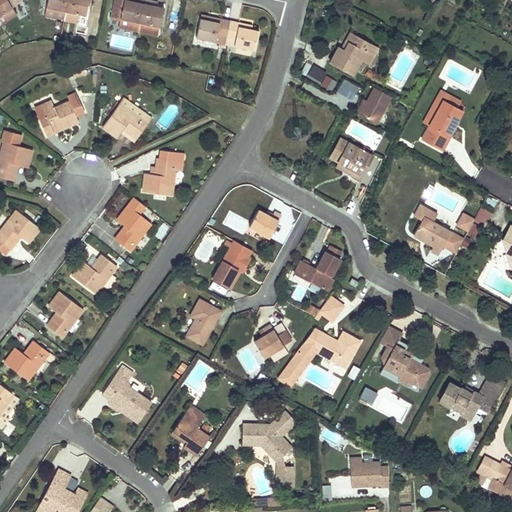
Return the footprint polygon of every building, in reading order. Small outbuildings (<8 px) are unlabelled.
[(12,8),(8,1),(9,0),(0,0),(0,22),(15,13),(12,8)] [(47,0),(46,8),(66,12),(68,0),(47,0)] [(64,19),(64,20),(77,23),(79,14),(86,15),(89,0),(68,0),(66,12),(64,19)] [(120,19),(124,0),(123,0),(114,0),(111,17),(120,19)] [(139,24),(144,0),(123,0),(124,0),(120,19),(139,24)] [(155,2),(145,0),(144,0),(139,24),(159,28),(163,8),(158,7),(154,6),(155,2)] [(29,16),(24,4),(17,8),(22,19),(29,16)] [(66,12),(46,8),(44,15),(64,19),(66,12)] [(200,19),(196,37),(225,44),(230,21),(215,18),(212,17),(211,21),(200,19)] [(139,24),(120,19),(119,27),(138,31),(139,24)] [(230,21),(225,44),(254,50),(259,31),(250,29),(251,26),(245,24),(230,21)] [(159,28),(139,24),(138,31),(157,35),(159,28)] [(378,47),(351,32),(346,41),(349,42),(345,49),(339,46),(335,54),(330,63),(353,75),(361,59),(369,64),(378,47)] [(78,47),(88,49),(90,42),(80,40),(78,47)] [(162,51),(159,65),(169,67),(172,53),(162,51)] [(315,65),(308,77),(321,84),(326,75),(328,72),(315,65)] [(338,81),(326,75),(321,84),(333,90),(338,81)] [(358,89),(344,82),(339,92),(352,99),(358,89)] [(376,123),(391,97),(374,87),(367,101),(360,114),(376,123)] [(86,94),(77,97),(84,112),(94,107),(95,93),(86,94)] [(455,100),(442,93),(424,124),(430,127),(444,101),(452,105),(455,100)] [(54,107),(52,100),(40,105),(45,116),(39,119),(47,136),(54,132),(53,130),(64,125),(65,127),(72,124),(78,121),(76,116),(84,112),(77,97),(69,101),(54,107)] [(360,114),(367,101),(364,99),(357,113),(360,114)] [(461,103),(455,100),(452,105),(444,101),(430,127),(422,141),(443,152),(452,138),(450,137),(451,134),(454,129),(460,118),(463,111),(458,108),(461,103)] [(148,123),(119,103),(102,127),(110,133),(117,137),(122,131),(124,128),(137,137),(148,123)] [(45,116),(40,105),(34,108),(39,119),(45,116)] [(137,137),(124,128),(122,131),(136,140),(137,137)] [(20,135),(3,130),(0,141),(3,142),(0,151),(0,177),(12,180),(16,164),(19,165),(27,167),(29,160),(32,150),(17,146),(20,135)] [(369,154),(340,138),(330,157),(339,162),(346,166),(359,173),(369,154)] [(175,169),(176,161),(182,161),(183,152),(160,150),(159,158),(158,158),(156,175),(153,174),(145,174),(143,192),(172,195),(175,169)] [(373,156),(369,154),(359,173),(346,166),(339,162),(337,166),(360,179),(373,156)] [(490,197),(486,204),(494,209),(498,202),(490,197)] [(151,223),(140,215),(146,207),(134,198),(125,209),(117,220),(123,225),(126,227),(116,240),(129,251),(151,223)] [(415,216),(423,221),(415,234),(423,239),(427,241),(432,244),(435,246),(432,250),(439,254),(444,246),(447,240),(453,243),(458,234),(434,221),(438,213),(422,204),(418,212),(415,216)] [(495,214),(484,208),(477,222),(488,228),(495,214)] [(39,228),(16,209),(0,229),(0,252),(6,257),(11,250),(9,248),(20,236),(22,237),(28,242),(34,235),(39,228)] [(272,216),(259,209),(250,226),(270,237),(282,215),(277,212),(275,211),(272,216)] [(475,218),(465,213),(458,225),(469,230),(475,218)] [(218,221),(213,217),(209,224),(214,227),(218,221)] [(414,234),(420,221),(414,219),(408,232),(414,234)] [(475,223),(468,234),(475,238),(481,227),(475,223)] [(123,225),(113,238),(116,240),(126,227),(123,225)] [(9,248),(11,250),(22,237),(20,236),(9,248)] [(252,250),(233,240),(213,279),(231,289),(239,274),(241,270),(243,266),(246,267),(252,258),(249,256),(252,250)] [(453,243),(447,240),(444,246),(449,249),(453,243)] [(295,271),(325,288),(331,276),(341,258),(340,257),(343,251),(338,249),(332,245),(329,251),(327,250),(318,266),(315,271),(309,268),(312,262),(303,257),(295,271)] [(101,254),(90,267),(93,268),(103,255),(101,254)] [(90,267),(83,261),(78,269),(72,276),(96,294),(117,265),(103,255),(93,268),(90,267)] [(318,266),(312,262),(309,268),(315,271),(318,266)] [(335,279),(331,276),(325,288),(329,290),(335,279)] [(352,277),(349,283),(358,287),(360,282),(352,277)] [(84,309),(60,292),(55,298),(49,306),(55,311),(58,314),(48,327),(62,337),(84,309)] [(337,314),(344,306),(331,295),(324,305),(337,314)] [(213,307),(199,299),(191,315),(196,318),(187,334),(203,343),(221,311),(213,307)] [(337,314),(324,305),(319,311),(332,321),(337,314)] [(55,311),(46,325),(48,327),(58,314),(55,311)] [(293,340),(286,329),(278,334),(271,324),(263,328),(264,330),(259,333),(262,337),(255,341),(264,357),(293,340)] [(399,338),(401,334),(387,327),(380,339),(389,343),(394,346),(396,342),(397,342),(399,338)] [(315,339),(320,332),(315,329),(310,336),(315,339)] [(347,364),(358,344),(350,341),(353,336),(343,330),(340,337),(341,338),(339,341),(336,342),(334,341),(335,340),(320,332),(315,339),(310,336),(278,379),(289,387),(294,382),(291,379),(300,367),(302,370),(316,352),(341,365),(342,362),(347,364)] [(360,340),(353,336),(350,341),(358,344),(360,340)] [(33,340),(22,353),(25,355),(35,341),(33,340)] [(22,353),(16,348),(11,354),(4,363),(27,380),(44,358),(49,362),(53,362),(55,360),(55,356),(35,341),(25,355),(22,353)] [(429,365),(421,361),(411,356),(414,351),(404,346),(397,342),(396,342),(394,346),(389,343),(383,354),(388,357),(384,364),(401,373),(399,377),(400,378),(409,382),(411,379),(423,385),(430,371),(429,365)] [(421,361),(423,357),(414,351),(411,356),(421,361)] [(125,363),(104,393),(111,398),(120,405),(124,405),(128,407),(125,412),(140,422),(154,402),(132,387),(130,380),(125,377),(131,368),(125,363)] [(401,373),(384,364),(381,370),(399,380),(400,378),(399,377),(401,373)] [(353,365),(348,377),(356,380),(360,368),(353,365)] [(294,382),(302,370),(300,367),(291,379),(294,382)] [(136,372),(131,368),(125,377),(130,380),(136,372)] [(504,379),(491,372),(489,376),(502,383),(504,379)] [(262,385),(268,377),(262,373),(256,381),(262,385)] [(456,382),(451,379),(440,398),(451,404),(452,403),(463,409),(465,405),(475,411),(479,403),(481,399),(491,404),(502,383),(489,376),(481,392),(474,388),(473,390),(466,386),(462,384),(461,385),(456,382)] [(17,397),(0,384),(0,427),(3,430),(10,420),(7,417),(3,415),(17,397)] [(379,395),(366,388),(361,398),(373,405),(379,395)] [(7,417),(20,400),(17,397),(3,415),(7,417)] [(120,405),(111,398),(111,406),(117,410),(122,409),(125,412),(128,407),(124,405),(120,405)] [(491,404),(481,399),(479,403),(489,408),(491,404)] [(210,436),(198,428),(207,416),(193,406),(177,428),(191,438),(188,442),(185,447),(191,451),(197,455),(210,436)] [(292,448),(282,437),(297,423),(285,411),(270,424),(243,423),(242,445),(261,446),(269,454),(276,463),(275,485),(293,486),(294,467),(284,466),(282,458),(292,448)] [(177,428),(174,432),(188,442),(191,438),(177,428)] [(511,466),(504,462),(503,463),(488,455),(480,469),(495,478),(490,487),(511,498),(511,466)] [(391,485),(389,465),(382,466),(381,461),(373,462),(373,456),(363,456),(363,457),(351,458),(353,486),(382,484),(383,486),(391,485)] [(67,474),(59,469),(51,483),(53,484),(56,486),(54,490),(51,489),(44,500),(49,502),(45,509),(50,511),(56,511),(58,508),(64,511),(80,511),(90,495),(81,490),(77,496),(66,490),(73,477),(67,474)] [(483,483),(488,474),(484,472),(479,481),(483,483)] [(332,485),(322,485),(323,501),(333,501),(332,485)] [(283,497),(267,498),(267,499),(268,507),(284,505),(283,497)] [(115,507),(108,502),(102,498),(91,511),(101,511),(105,506),(112,511),(115,507)] [(49,502),(44,500),(37,511),(50,511),(45,509),(49,502)]
